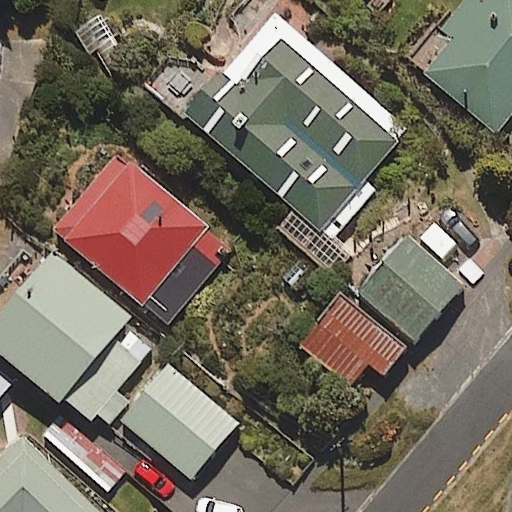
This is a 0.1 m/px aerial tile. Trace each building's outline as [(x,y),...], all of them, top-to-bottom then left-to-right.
[(511,106),(511,0),(457,0),(411,60),(498,126),(511,106)] [(205,58),(167,102),(336,245),(378,194),(364,182),(408,129),(266,8),(216,67),(205,58)] [(123,57),(93,9),(69,25),(99,72),(123,57)] [(231,245),(114,146),(48,225),(164,324),(231,245)] [(458,284),(401,232),(352,287),(409,338),(458,284)] [(110,413),(124,395),(116,389),(150,348),(121,324),(128,317),(41,245),(0,295),(0,354),(94,432),(110,413)] [(399,345),(339,291),(296,340),(342,382),(363,359),(376,371),(399,345)] [(124,395),(110,413),(187,477),(235,419),(158,355),(124,395)] [(0,391),(11,379),(0,369),(0,391)] [(94,511),(15,436),(0,451),(0,511),(94,511)]
